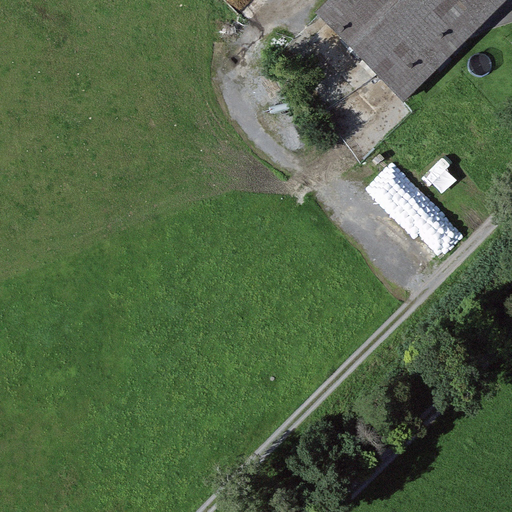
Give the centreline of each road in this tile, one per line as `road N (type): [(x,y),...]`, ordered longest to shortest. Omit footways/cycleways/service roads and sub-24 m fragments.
road 1 (track): [(511,206),(212,511)]
road 2 (track): [(336,511),(511,335)]
